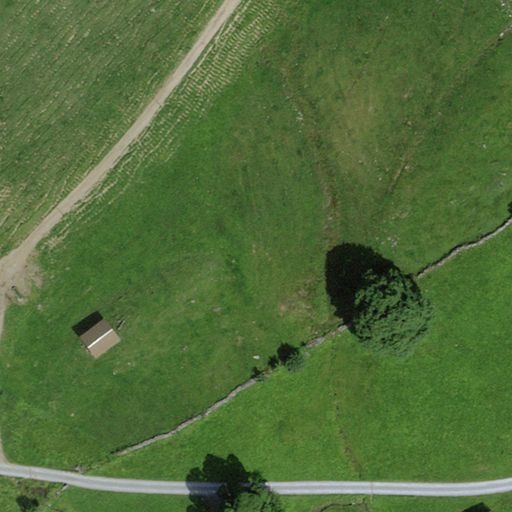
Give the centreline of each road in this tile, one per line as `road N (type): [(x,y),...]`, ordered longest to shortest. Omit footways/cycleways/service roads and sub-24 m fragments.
road 1 (unclassified): [(511,481),(458,488),(152,486),(0,469)]
road 2 (track): [(0,306),(11,266),(123,142),(233,0)]
